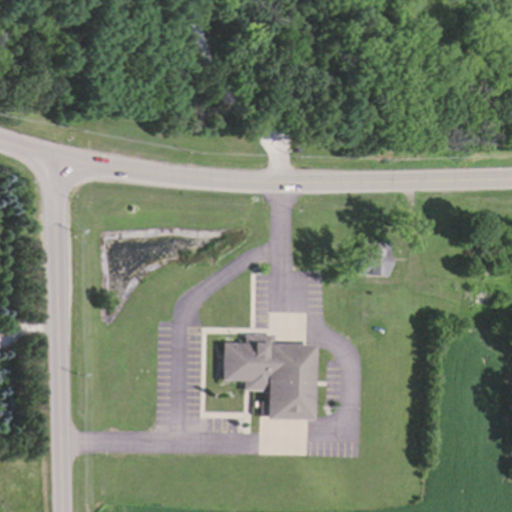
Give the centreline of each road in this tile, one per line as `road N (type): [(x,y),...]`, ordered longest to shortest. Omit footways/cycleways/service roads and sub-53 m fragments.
road 1 (secondary): [(511,170),(279,181),(166,178),(55,158)]
road 2 (secondary): [(55,158),(65,511)]
